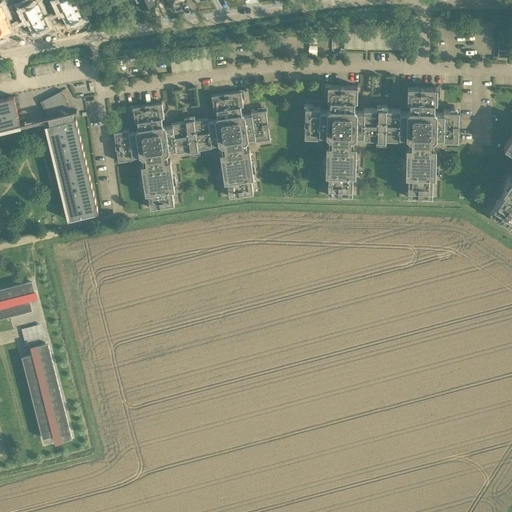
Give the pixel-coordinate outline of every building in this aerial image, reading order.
[(66,0),(68,3),(56,9),(64,27),(76,21),(71,10),(77,7),(73,0),(66,0)] [(31,10),(19,15),(28,33),(40,28),(34,16),(40,13),(36,3),(30,6),(31,10)] [(344,30),(344,48),(408,48),(408,30),(344,30)] [(498,41),(498,49),(497,57),(510,57),(510,41),(498,41)] [(169,54),(172,73),(213,67),(210,48),(169,54)] [(326,143),(325,160),(325,173),(327,173),(327,194),(351,195),(352,173),(355,174),(356,144),(353,144),(353,137),(356,134),(362,135),(362,137),(377,138),(377,139),(385,139),(385,138),(399,138),(399,136),(406,136),(409,139),(408,145),(406,145),(405,175),(408,175),(407,197),(432,197),(432,176),(435,176),(436,146),(433,146),(433,139),(436,137),(443,137),(442,140),(458,140),(459,110),(443,110),(443,112),(437,112),(434,109),(434,103),(437,103),(437,88),(407,87),(407,102),(410,102),(409,109),(408,110),(407,112),(400,111),(400,109),(386,108),(386,107),(378,107),(378,108),(363,108),(363,110),(357,110),(355,109),(354,107),(354,101),(357,101),(357,86),(327,85),(327,100),(329,100),(329,107),(326,109),(320,109),(320,106),(305,106),(304,136),(319,136),(319,134),(326,134),(328,137),(328,143),(326,143)] [(118,161),(121,160),(133,159),(133,156),(139,155),(142,157),(143,164),(140,164),(145,194),(147,193),(149,208),(174,204),(172,190),(174,189),(170,160),(168,160),(167,154),(169,151),(175,150),(176,153),(190,150),(190,152),(198,150),(198,149),(212,147),(212,144),(218,143),(221,146),(222,152),(220,152),(224,182),(227,182),(229,196),(253,192),(251,178),(254,178),(249,148),(246,148),(245,142),(248,139),(254,138),(255,141),(270,138),(266,109),(250,111),(251,114),(244,115),(241,112),(240,106),(243,106),(241,90),(211,95),(213,110),(216,109),(217,116),(216,117),(215,119),(208,120),(208,117),(193,119),(193,118),(185,119),(185,121),(171,123),(171,125),(165,126),(163,125),(162,124),(161,118),(164,117),(161,102),(132,106),(134,122),(137,121),(137,127),(135,131),(129,132),(128,129),(113,131),(118,161)] [(63,92),(41,103),(48,117),(72,111),(73,111),(63,92)] [(14,96),(0,99),(0,128),(20,124),(14,96)] [(72,111),(48,117),(50,124),(48,124),(63,186),(70,219),(95,213),(95,212),(98,212),(75,118),(74,118),(72,111)] [(511,174),(503,188),(505,190),(489,214),(510,228),(511,224),(511,133),(504,146),(511,150),(511,174)] [(33,282),(0,290),(0,314),(32,307),(29,296),(36,294),(33,282)] [(41,324),(31,327),(32,334),(23,336),(25,344),(44,339),(41,324)] [(36,352),(24,355),(45,437),(56,434),(58,441),(69,438),(45,343),(34,346),(36,352)]
